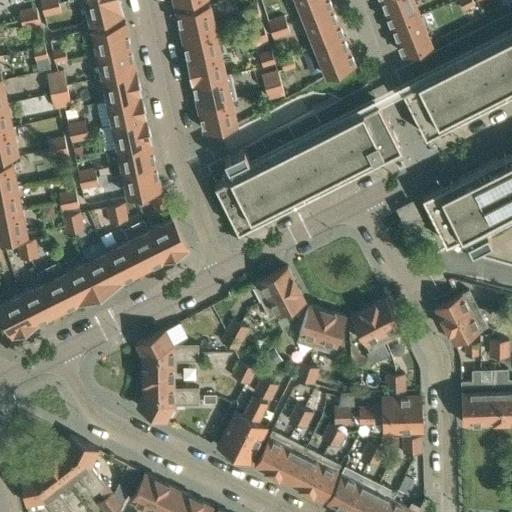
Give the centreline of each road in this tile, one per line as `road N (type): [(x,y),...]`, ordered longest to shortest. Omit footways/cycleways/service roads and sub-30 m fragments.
road 1 (residential): [(448,511),(438,347),(360,200)]
road 2 (residential): [(59,353),(103,421),(291,511)]
road 3 (residential): [(222,271),(178,152),(147,0)]
road 4 (unclassified): [(59,353),(222,271)]
road 5 (unclassified): [(360,200),(511,124)]
road 6 (unclassified): [(222,271),(360,200)]
